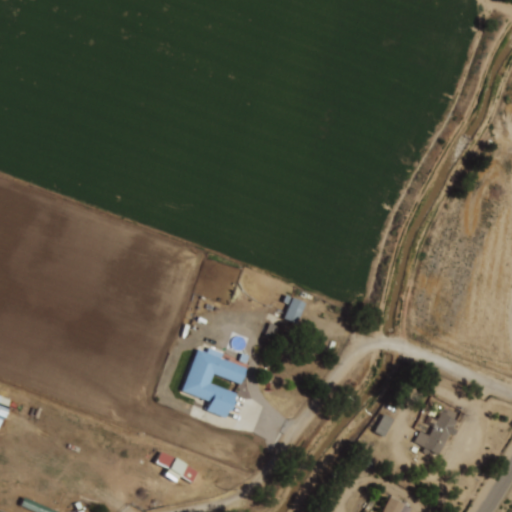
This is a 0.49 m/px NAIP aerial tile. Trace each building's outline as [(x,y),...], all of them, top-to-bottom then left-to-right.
[(303,302),(283,294),(275,314),(295,322),(303,302)] [(196,348),(206,351),(207,347),(222,352),(220,357),(246,366),(240,384),(213,374),(210,383),(236,392),(227,416),(207,409),(210,400),(181,390),(196,348)] [(442,406),(457,414),(454,419),(457,421),(454,426),(459,428),(455,435),(452,433),(451,435),(449,434),(440,453),(433,450),(430,454),(424,451),(427,446),(415,440),(420,430),(430,435),(435,424),(429,421),(431,416),(437,419),(440,413),(438,412),(442,406)] [(371,431),(381,436),(391,417),(381,412),(371,431)] [(161,475),(174,482),(177,475),(189,482),(196,470),(159,450),(153,461),(165,467),(161,475)] [(23,497),(55,511),(36,511),(20,505),(23,497)] [(382,511),(390,497),(412,508),(410,511),(382,511)]
